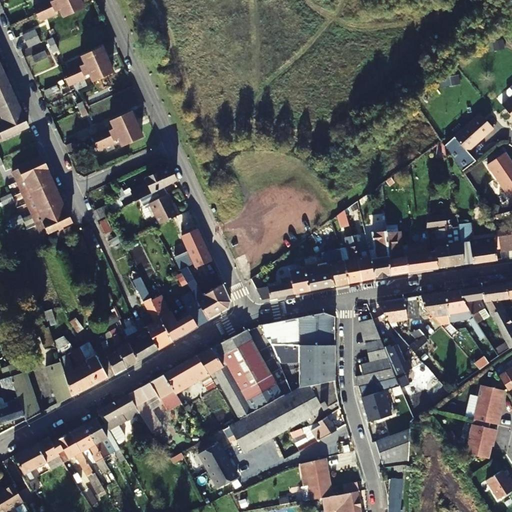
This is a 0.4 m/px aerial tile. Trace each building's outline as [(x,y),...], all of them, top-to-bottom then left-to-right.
[(49,0),(33,7),(36,15),(67,0),(52,0),(51,1),(50,0),(49,0)] [(82,7),(79,0),(67,0),(36,15),(39,21),(56,13),(56,12),(60,10),(63,16),(82,7)] [(37,37),(35,30),(22,36),(25,42),(27,49),(40,43),(37,37)] [(52,38),(46,41),(49,47),(55,45),(52,38)] [(107,60),(102,48),(82,58),(85,64),(81,66),(80,64),(62,72),(65,79),(107,60)] [(34,60),(47,56),(46,51),(33,55),(34,60)] [(90,75),(92,81),(112,72),(107,60),(65,79),(68,86),(86,78),(86,77),(90,75)] [(0,93),(10,89),(4,76),(0,77),(0,93)] [(56,94),(53,87),(41,92),(44,99),(56,94)] [(0,93),(0,109),(15,102),(10,89),(0,93)] [(511,95),(501,105),(511,117),(511,95)] [(0,124),(21,115),(15,102),(0,109),(0,124)] [(81,103),(76,106),(78,112),(84,110),(81,103)] [(84,110),(78,112),(81,118),(86,116),(84,110)] [(135,125),(130,112),(110,121),(113,128),(109,130),(109,129),(91,138),(94,144),(135,125)] [(61,137),(81,130),(75,113),(55,120),(61,137)] [(493,128),(480,113),(453,137),(466,151),(493,128)] [(0,124),(0,138),(27,127),(21,115),(0,124)] [(135,125),(94,144),(97,152),(115,143),(115,142),(119,140),(121,146),(141,136),(135,125)] [(82,148),(78,141),(66,147),(69,154),(82,148)] [(89,156),(96,153),(93,146),(86,150),(89,156)] [(511,164),(504,152),(485,165),(507,198),(511,194),(511,164)] [(11,171),(16,182),(46,169),(41,158),(11,171)] [(132,196),(121,202),(120,201),(112,205),(115,211),(139,199),(162,188),(175,181),(169,168),(145,180),(147,185),(130,193),(132,196)] [(16,182),(21,192),(50,179),(46,169),(16,182)] [(6,186),(15,182),(10,171),(1,176),(6,186)] [(55,190),(50,179),(21,192),(26,203),(55,190)] [(139,199),(143,206),(148,204),(165,196),(162,188),(139,199)] [(159,225),(176,216),(162,188),(165,196),(172,214),(158,224),(159,225)] [(60,201),(55,190),(26,203),(31,214),(60,201)] [(165,196),(148,204),(158,224),(172,214),(165,196)] [(2,206),(13,201),(12,197),(1,202),(2,206)] [(31,214),(36,225),(65,212),(60,201),(31,214)] [(107,210),(97,215),(99,220),(108,215),(109,214),(107,210)] [(65,212),(36,225),(40,235),(70,222),(65,212)] [(343,212),(337,214),(341,227),(348,225),(343,212)] [(21,217),(10,222),(12,227),(23,222),(21,217)] [(332,235),(340,232),(334,219),(327,224),(332,235)] [(456,224),(459,243),(469,241),(467,222),(456,224)] [(456,224),(451,224),(452,230),(454,229),(456,243),(452,244),(449,227),(443,228),(450,266),(464,263),(459,243),(456,224)] [(94,237),(89,226),(81,230),(86,241),(94,237)] [(384,228),(389,275),(407,273),(404,258),(402,259),(399,238),(396,239),(394,227),(384,228)] [(376,259),(371,260),(375,278),(389,275),(384,228),(372,229),(376,259)] [(432,269),(450,266),(443,228),(434,229),(435,237),(431,239),(433,251),(429,252),(432,269)] [(197,229),(167,243),(180,270),(178,271),(194,300),(206,322),(227,310),(228,303),(221,285),(201,297),(185,268),(192,264),(195,270),(206,265),(212,279),(217,276),(197,229)] [(342,236),(336,239),(340,248),(345,259),(338,262),(348,283),(362,280),(345,242),(342,236)] [(511,236),(498,239),(501,251),(511,249),(511,236)] [(362,280),(375,278),(371,260),(367,245),(360,247),(354,238),(345,242),(362,280)] [(492,238),(470,242),(473,262),(496,260),(492,238)] [(469,241),(459,243),(464,263),(473,262),(470,242),(469,241)] [(39,250),(41,249),(39,243),(33,247),(35,253),(39,250)] [(407,273),(432,269),(429,252),(426,252),(425,244),(408,247),(408,256),(404,257),(404,258),(407,273)] [(345,259),(340,248),(332,251),(338,262),(345,259)] [(338,262),(332,251),(316,254),(322,265),(332,287),(348,283),(338,262)] [(304,277),(301,269),(294,271),(291,262),(283,265),(287,277),(293,295),(309,292),(304,277)] [(309,292),(332,287),(322,265),(312,267),(312,269),(309,272),(310,275),(304,277),(309,292)] [(278,286),(275,287),(256,292),(261,302),(293,295),(287,277),(277,280),(278,286)] [(131,282),(141,302),(149,298),(139,278),(131,282)] [(511,348),(511,321),(501,299),(506,298),(505,283),(481,286),(485,298),(494,318),(490,320),(493,325),(497,322),(508,342),(511,349),(511,348)] [(475,300),(485,298),(481,286),(458,289),(467,308),(484,334),(488,332),(478,314),(480,313),(475,300)] [(450,312),(462,309),(467,308),(458,289),(443,292),(450,312)] [(428,311),(433,316),(450,312),(443,292),(420,296),(421,298),(424,305),(428,311)] [(159,296),(150,301),(170,341),(206,322),(194,300),(183,307),(187,316),(181,319),(179,316),(173,319),(169,312),(167,312),(159,296)] [(415,296),(402,298),(406,319),(418,316),(415,296)] [(149,298),(141,302),(147,313),(139,317),(141,320),(132,324),(133,325),(135,330),(137,329),(140,333),(146,331),(155,349),(170,341),(150,301),(149,298)] [(389,322),(406,319),(402,298),(377,303),(389,322)] [(484,334),(467,308),(462,309),(481,340),(486,337),(484,334)] [(44,312),(49,327),(57,325),(52,310),(44,312)] [(89,326),(96,324),(90,310),(83,313),(89,326)] [(358,316),(360,323),(372,320),(370,313),(358,316)] [(333,381),(336,381),(334,318),(323,314),(317,315),(269,324),(260,326),(261,328),(273,346),(292,392),(300,388),(303,387),(313,384),(323,382),(333,381)] [(105,328),(107,328),(119,322),(117,316),(102,322),(103,323),(105,328)] [(358,324),(359,331),(375,327),(373,321),(372,320),(360,323),(358,324)] [(125,330),(127,333),(135,330),(133,325),(125,330)] [(53,340),(49,327),(37,331),(43,349),(54,345),(53,340)] [(359,331),(361,338),(378,333),(375,327),(359,331)] [(273,346),(261,328),(263,333),(269,347),(259,353),(247,331),(217,345),(254,414),(256,413),(258,411),(274,403),(292,392),(273,346)] [(141,341),(129,347),(135,360),(155,349),(146,331),(140,333),(137,329),(135,330),(141,341)] [(420,329),(412,332),(419,340),(415,344),(412,341),(408,344),(415,353),(429,340),(420,329)] [(108,332),(114,346),(119,344),(114,330),(108,332)] [(125,369),(124,367),(116,349),(114,346),(108,332),(108,331),(103,334),(109,347),(103,350),(112,374),(113,376),(125,369)] [(363,344),(365,344),(380,340),(378,333),(361,338),(363,344)] [(56,351),(67,344),(70,353),(72,352),(73,351),(66,334),(53,340),(54,345),(56,351)] [(365,344),(367,353),(384,349),(380,340),(365,344)] [(89,342),(78,348),(96,383),(106,377),(89,342)] [(511,349),(508,342),(494,351),(499,358),(511,349)] [(121,347),(116,349),(124,367),(135,360),(129,347),(128,343),(121,347)] [(56,351),(59,360),(70,353),(67,344),(56,351)] [(217,345),(211,348),(249,416),(254,414),(217,345)] [(96,383),(78,348),(73,351),(72,352),(78,367),(68,374),(66,371),(63,372),(71,398),(96,383)] [(197,356),(209,376),(213,374),(240,421),(249,416),(211,348),(197,356)] [(367,353),(369,363),(388,358),(384,349),(367,353)] [(491,363),(486,355),(475,363),(481,370),(491,363)] [(174,392),(176,395),(201,380),(209,376),(197,356),(164,375),(174,392)] [(369,363),(362,365),(363,376),(393,367),(388,358),(369,363)] [(57,405),(71,398),(63,372),(60,362),(45,366),(57,405)] [(39,415),(22,363),(8,368),(11,377),(24,417),(25,422),(39,415)] [(393,367),(363,376),(365,385),(397,376),(393,367)] [(164,375),(150,383),(157,395),(159,400),(167,412),(181,403),(176,395),(174,392),(164,375)] [(209,376),(201,380),(208,392),(216,387),(209,376)] [(405,376),(398,379),(402,388),(409,385),(405,376)] [(0,409),(0,424),(24,417),(11,377),(0,380),(0,383),(7,407),(0,409)] [(340,408),(341,407),(336,390),(336,381),(333,381),(323,382),(313,384),(303,387),(300,388),(292,392),(274,403),(258,411),(273,438),(274,438),(279,435),(291,428),(300,426),(314,423),(317,421),(327,415),(340,408)] [(150,383),(141,388),(149,400),(157,395),(150,383)] [(505,393),(482,386),(474,415),(500,422),(502,414),(500,414),(505,393)] [(162,429),(146,402),(149,400),(141,388),(128,395),(140,414),(152,433),(153,435),(162,429)] [(119,426),(140,414),(128,395),(98,412),(101,417),(105,425),(115,442),(117,446),(123,443),(124,441),(125,438),(124,435),(119,426)] [(273,438),(258,411),(256,413),(254,414),(249,416),(240,421),(237,423),(229,427),(241,449),(243,451),(244,454),(273,438)] [(297,446),(300,450),(336,430),(327,415),(317,421),(320,425),(310,431),(307,432),(308,435),(309,437),(310,438),(297,446)] [(103,460),(110,456),(101,442),(107,439),(106,437),(103,432),(101,427),(97,419),(84,426),(103,460)] [(106,437),(107,439),(115,453),(120,451),(117,446),(115,442),(105,425),(101,427),(103,432),(106,437)] [(498,431),(472,425),(464,454),(490,460),(495,438),(496,439),(498,431)] [(84,426),(69,434),(81,453),(89,449),(97,463),(103,460),(84,426)] [(229,427),(222,431),(234,453),(241,449),(229,427)] [(305,435),(302,429),(294,433),(291,428),(279,435),(281,440),(291,435),(295,441),(305,435)] [(410,463),(412,430),(377,437),(386,465),(410,463)] [(75,456),(87,477),(93,474),(81,453),(69,434),(52,443),(58,453),(63,450),(69,460),(75,456)] [(13,456),(32,489),(38,486),(30,472),(60,456),(58,453),(52,443),(49,438),(13,456)] [(101,442),(110,456),(115,453),(107,439),(101,442)] [(223,454),(217,443),(198,454),(207,471),(228,460),(224,453),(223,454)] [(121,452),(120,451),(115,453),(121,463),(126,461),(121,452)] [(181,453),(170,459),(172,464),(183,458),(181,453)] [(321,499),(356,492),(360,491),(358,484),(352,485),(342,487),(333,489),(333,492),(331,492),(325,457),(314,460),(299,463),(304,487),(308,486),(311,501),(321,499)] [(232,466),(228,460),(207,471),(217,488),(236,478),(230,467),(232,466)] [(400,472),(400,475),(413,475),(413,465),(395,467),(396,473),(400,472)] [(503,471),(487,481),(499,500),(511,492),(511,482),(511,483),(503,471)] [(93,474),(87,477),(95,491),(101,488),(93,474)] [(388,500),(388,511),(398,511),(398,482),(388,481),(388,500)] [(0,491),(0,511),(16,511),(14,507),(22,503),(23,502),(12,485),(0,491)] [(311,501),(308,486),(304,487),(301,488),(304,502),(311,501)] [(360,511),(356,492),(321,499),(322,511),(326,511),(337,510),(337,511),(360,511)] [(24,511),(26,511),(22,503),(14,507),(16,511),(24,511)]
